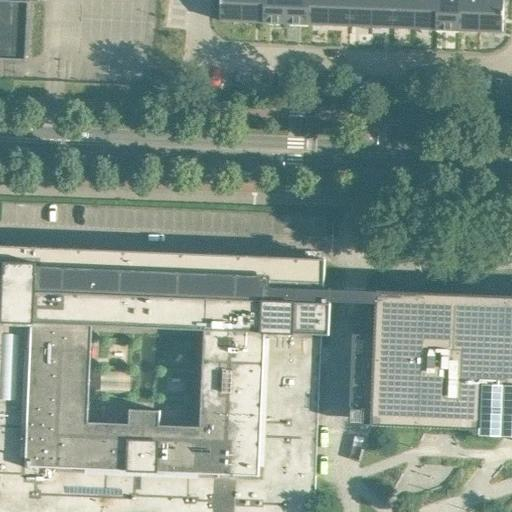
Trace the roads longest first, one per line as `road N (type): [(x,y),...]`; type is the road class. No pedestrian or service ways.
road 1 (tertiary): [(511,162),(0,139)]
road 2 (residential): [(200,0),(198,32),(222,54),(511,63)]
